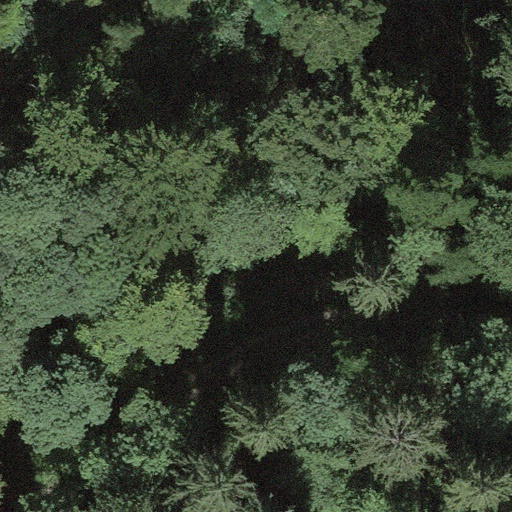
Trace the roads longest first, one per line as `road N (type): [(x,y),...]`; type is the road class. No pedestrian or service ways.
road 1 (track): [(24,511),(286,327),(349,313),(444,316),(511,343)]
road 2 (track): [(0,77),(95,0)]
